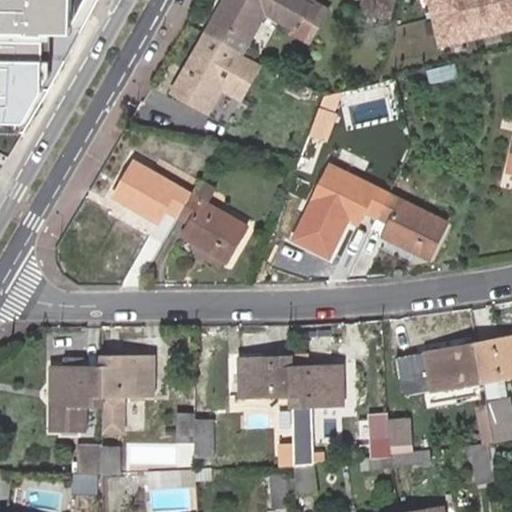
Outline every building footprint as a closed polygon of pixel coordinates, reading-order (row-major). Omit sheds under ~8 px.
[(71,0),(0,0),(0,134),(21,135),(44,88),(45,34),(71,34),(71,0)] [(203,33),(242,55),(268,13),(304,34),(320,6),(309,0),(227,0),(215,22),(211,20),(203,33)] [(392,23),(397,0),(370,0),(367,18),(392,23)] [(511,0),(429,0),(441,49),(511,31),(511,0)] [(209,114),(242,55),(203,33),(196,46),(200,48),(174,94),(209,114)] [(217,145),(204,139),(197,151),(210,158),(217,145)] [(375,214),(386,191),(328,164),(311,200),(356,221),(362,208),(375,214)] [(177,217),(189,196),(133,165),(114,199),(158,222),(165,210),(177,217)] [(214,189),(198,180),(189,196),(206,205),(214,189)] [(444,218),(386,191),(375,214),(375,215),(388,220),(382,233),(427,254),(444,218)] [(206,205),(189,196),(177,217),(190,224),(184,237),(228,260),(246,227),(206,205)] [(356,221),(369,227),(375,215),(375,214),(362,208),(356,221)] [(157,223),(171,229),(177,217),(165,210),(158,222),(157,223)] [(375,215),(369,227),(382,233),(388,220),(375,215)] [(511,336),(474,344),(482,383),(511,376),(511,336)] [(433,392),(482,383),(474,344),(427,353),(433,392)] [(290,357),(290,347),(240,348),(241,388),(292,386),(291,368),(290,357)] [(153,348),(101,349),(102,359),(103,399),(118,398),(118,388),(154,388),(153,348)] [(292,386),(292,397),(342,395),(340,355),(290,357),(291,368),(292,386)] [(103,399),(102,359),(49,361),(51,423),(88,422),(87,399),(103,399)] [(497,394),(485,396),(493,440),(504,438),(497,394)] [(197,422),(197,413),(179,413),(180,443),(198,442),(197,422)] [(392,419),(394,450),(413,448),(410,418),(392,419)] [(371,421),(374,459),(393,458),(389,420),(371,421)] [(198,442),(198,459),(219,458),(217,422),(197,422),(198,442)] [(295,466),(293,427),(284,427),(285,456),(280,456),(281,467),(295,466)] [(304,427),(293,427),(295,466),(314,464),(313,453),(305,453),(304,427)] [(105,473),(124,474),(125,445),(116,444),(116,436),(104,436),(105,473)] [(102,462),(101,447),(81,446),(81,461),(102,462)] [(493,478),(487,448),(470,451),(476,482),(493,478)] [(423,464),(423,453),(393,458),(394,467),(423,464)] [(393,458),(374,459),(365,460),(366,470),(394,467),(393,458)] [(101,476),(102,462),(81,461),(81,476),(101,476)] [(295,466),(299,495),(318,493),(316,464),(314,464),(295,466)] [(198,471),(150,474),(151,489),(182,488),(182,484),(199,484),(198,471)] [(213,471),(198,471),(199,484),(214,483),(213,471)] [(291,506),(289,474),(271,475),(273,508),(291,506)] [(101,489),(101,476),(81,476),(80,489),(101,489)]
